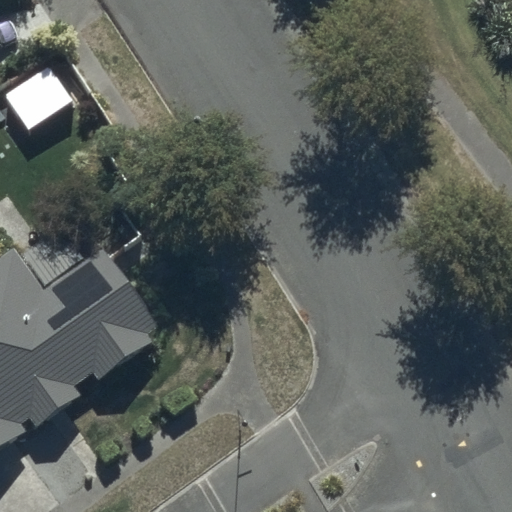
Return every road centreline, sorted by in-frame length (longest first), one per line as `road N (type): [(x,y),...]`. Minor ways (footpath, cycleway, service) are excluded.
road 1 (tertiary): [(449,394),(183,0)]
road 2 (residential): [(289,511),(449,394)]
road 3 (tertiary): [(511,510),(449,394)]
